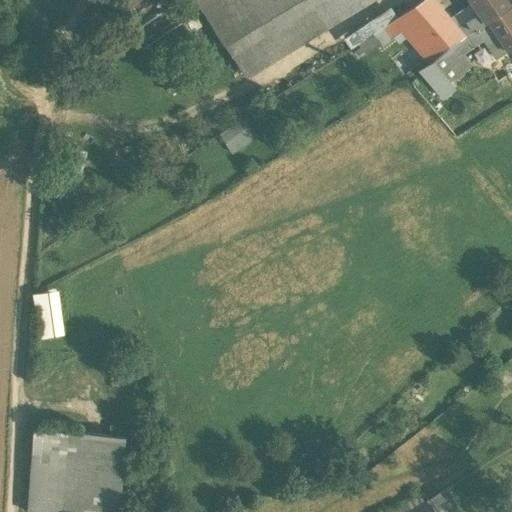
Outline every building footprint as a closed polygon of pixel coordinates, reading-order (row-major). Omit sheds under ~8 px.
[(374,0),(193,0),(246,80),(374,0)] [(451,25),(450,18),(435,0),(426,0),(416,7),(439,35),(451,25)] [(504,0),(473,0),(475,1),(489,23),(511,9),(504,0)] [(478,30),(489,23),(475,1),(450,18),(451,25),(463,39),(466,37),(478,30)] [(439,35),(416,7),(395,21),(408,36),(431,64),(450,48),(463,39),(451,25),(439,35)] [(511,51),(511,10),(511,9),(489,23),(478,30),(481,36),(493,28),(509,53),(511,51)] [(397,45),(408,36),(395,21),(358,46),(365,57),(392,40),(397,45)] [(466,37),(473,49),(483,44),(496,62),(509,53),(493,28),(481,36),(478,30),(466,37)] [(473,49),(466,37),(463,39),(450,48),(431,64),(451,87),(469,69),(459,57),(473,49)] [(418,73),(442,101),(454,91),(451,87),(431,64),(418,73)] [(243,120),(219,136),(230,155),(247,144),(241,132),(247,128),(243,120)] [(485,377),(500,396),(511,386),(511,374),(503,363),(485,377)] [(119,511),(125,437),(35,432),(28,511),(119,511)] [(459,511),(445,489),(427,499),(434,511),(459,511)] [(434,511),(427,499),(405,511),(434,511)]
